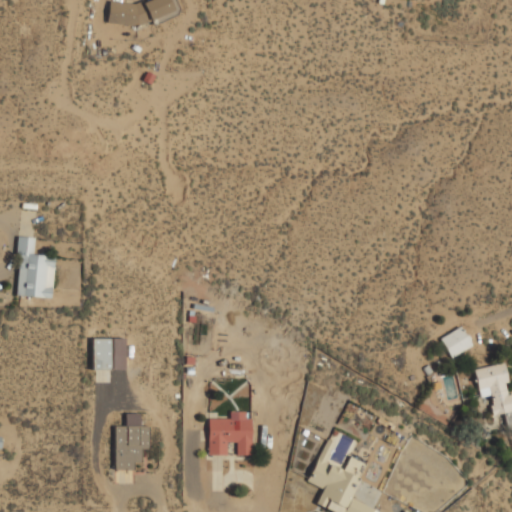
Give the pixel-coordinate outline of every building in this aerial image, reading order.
[(107,24),(136,25),(173,12),(168,0),(147,0),(139,3),(108,2),(107,24)] [(50,298),(53,256),(32,255),(33,238),(17,237),(14,296),(50,298)] [(439,338),(450,358),(471,346),(460,326),(439,338)] [(91,370),(109,370),(109,339),(91,339),(91,370)] [(473,370),(479,398),(488,396),(492,416),(503,413),(506,427),(511,425),(511,396),(508,397),(501,363),(473,370)] [(207,455),(226,455),(226,442),(235,442),(235,455),(250,455),(250,418),(244,418),(244,411),(228,411),(228,419),(207,419),(207,455)] [(113,426),(113,469),(132,470),(132,463),(140,463),(140,449),(147,449),(147,426),(139,426),(139,414),(124,414),(124,426),(113,426)] [(305,482),(321,489),(315,503),(324,507),(327,501),(344,508),(361,469),(354,465),(356,460),(348,457),(342,470),(316,458),(305,482)]
